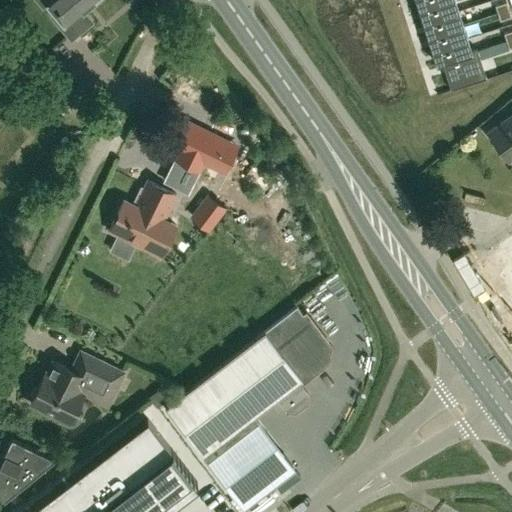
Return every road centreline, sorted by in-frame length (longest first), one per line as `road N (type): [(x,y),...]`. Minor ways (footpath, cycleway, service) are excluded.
road 1 (primary): [(492,389),(227,6)]
road 2 (unclassified): [(44,257),(170,0)]
road 3 (unclassified): [(312,511),(492,389)]
